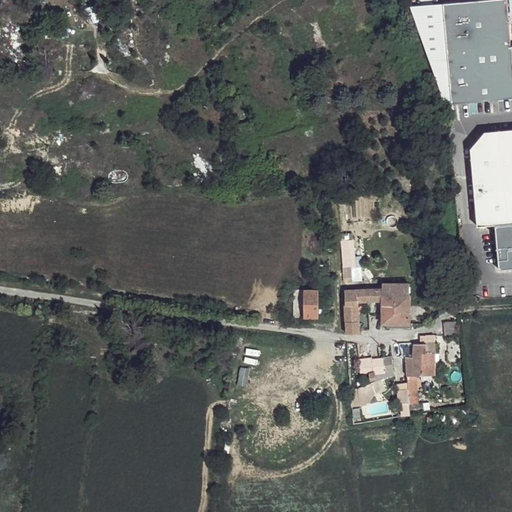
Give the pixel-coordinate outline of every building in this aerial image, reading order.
[(505,0),(454,0),(410,4),(440,94),(452,101),(511,95),(511,42),(505,0)] [(511,129),(484,132),(476,140),(473,152),(479,224),(493,223),(498,268),(511,267),(511,129)] [(352,233),(340,233),(343,281),(360,280),(358,247),(353,247),(352,233)] [(410,323),(409,283),(383,283),(382,288),(383,295),(382,300),(383,323),(410,323)] [(358,302),(369,301),(382,300),(383,295),(382,288),(345,291),(347,334),(350,335),(360,333),(359,308),(358,302)] [(295,289),(295,316),(304,317),(303,289),(295,289)] [(303,289),(304,317),(318,316),(318,289),(303,289)] [(412,355),(404,356),(405,376),(414,375),(433,374),(434,340),(411,342),(412,355)] [(383,358),(359,358),(360,373),(368,372),(370,379),(375,379),(383,377),(388,375),(394,373),(392,367),(392,357),(383,358)] [(414,375),(405,376),(404,390),(414,390),(414,375)] [(365,392),(364,381),(350,386),(350,390),(358,390),(358,393),(365,392)] [(414,404),(414,401),(414,390),(404,390),(395,391),(394,400),(394,405),(414,404)]
